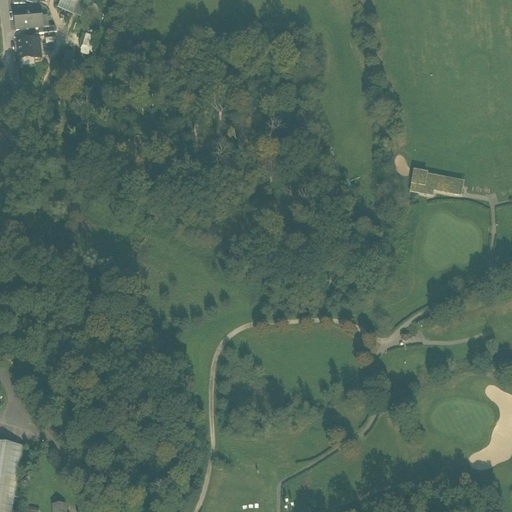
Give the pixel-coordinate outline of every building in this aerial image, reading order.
[(61,0),(57,9),(72,15),(77,3),(75,2),(75,0),(61,0)] [(77,3),(72,15),(80,18),(85,4),(78,1),(77,3)] [(14,12),(16,31),(38,29),(43,28),(41,17),(41,10),(28,12),(28,10),(14,12)] [(85,35),(82,46),(92,49),(96,38),(85,35)] [(45,37),(46,45),(46,46),(50,45),(56,44),(55,36),(45,37)] [(17,41),(19,61),(22,61),(34,60),(40,59),(38,39),(17,41)] [(52,57),(50,45),(46,46),(46,45),(44,45),(45,58),(52,57)] [(92,49),(82,46),(80,55),(88,57),(89,54),(91,54),(92,49)] [(59,67),(66,71),(74,56),(67,53),(59,67)] [(427,176),(414,174),(410,192),(432,196),(432,193),(433,191),(433,190),(425,189),(426,180),(427,177),(427,176)] [(463,183),(427,177),(426,180),(456,186),(463,187),(463,183)] [(456,186),(426,180),(425,189),(433,190),(433,191),(455,195),(456,186)] [(463,187),(456,186),(455,195),(461,196),(463,187)] [(0,511),(12,511),(22,448),(0,444),(0,511)]
